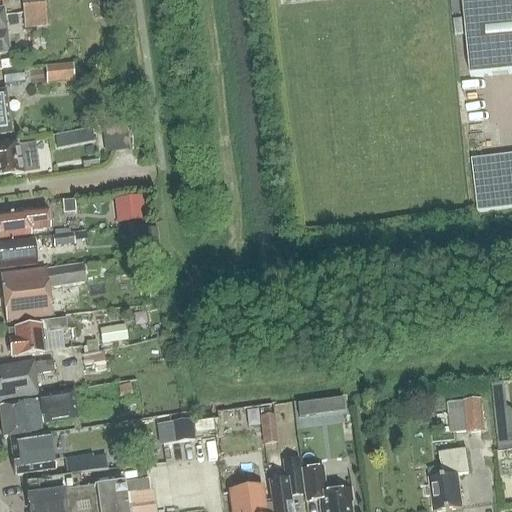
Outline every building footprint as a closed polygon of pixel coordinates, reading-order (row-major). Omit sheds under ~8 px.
[(47,27),(46,12),(44,0),(33,0),(22,1),(25,30),(47,27)] [(511,0),(463,0),(470,78),(511,73),(511,0)] [(3,10),(0,10),(0,55),(9,54),(3,10)] [(47,85),(74,82),(72,65),(46,68),(47,85)] [(23,69),(2,72),(4,85),(25,82),(23,69)] [(0,136),(11,135),(5,92),(0,92),(0,136)] [(114,152),(132,149),(129,127),(102,131),(105,150),(109,149),(114,149),(114,152)] [(0,178),(23,176),(23,173),(38,171),(35,145),(0,149),(0,178)] [(476,208),(511,205),(511,151),(471,155),(476,208)] [(143,198),(115,200),(116,218),(144,216),(143,198)] [(0,241),(29,238),(29,233),(49,230),(47,211),(24,213),(22,212),(17,212),(16,214),(0,216),(0,241)] [(151,227),(136,228),(140,256),(155,255),(154,249),(159,248),(157,235),(152,235),(151,227)] [(73,235),(52,237),(54,248),(74,245),(73,235)] [(0,243),(0,270),(35,266),(32,240),(0,243)] [(47,289),(84,284),(82,266),(1,277),(6,323),(51,317),(47,289)] [(7,331),(8,341),(9,346),(8,347),(9,353),(10,355),(10,359),(44,355),(41,335),(66,332),(65,321),(24,326),(24,329),(7,331)] [(102,347),(126,343),(123,327),(100,331),(102,347)] [(83,366),(104,363),(102,352),(82,356),(83,366)] [(34,376),(54,373),(52,362),(33,365),(33,364),(0,369),(0,404),(37,397),(34,376)] [(492,385),(497,437),(511,435),(511,410),(507,408),(505,384),(492,385)] [(120,397),(132,395),(131,386),(119,388),(120,397)] [(70,391),(55,393),(41,396),(42,401),(38,402),(38,401),(0,407),(0,416),(3,440),(42,434),(41,427),(75,421),(70,391)] [(467,435),(484,434),(480,401),(464,403),(447,405),(450,435),(467,433),(467,435)] [(300,419),(315,417),(313,403),(298,405),(300,419)] [(270,409),(260,410),(261,418),(271,417),(270,409)] [(264,445),(277,443),(273,417),(271,417),(261,418),(260,419),(264,445)] [(192,422),(169,425),(171,446),(194,443),(192,422)] [(213,422),(194,424),(195,434),(214,432),(213,422)] [(14,477),(55,471),(49,435),(9,441),(12,460),(14,477)] [(499,453),(511,451),(511,435),(497,437),(499,453)] [(457,477),(469,475),(466,451),(438,455),(442,478),(429,480),(433,511),(450,511),(462,510),(457,477)] [(92,456),(64,460),(67,477),(94,473),(92,460),(92,456)] [(271,502),(272,511),(291,511),(289,499),(304,497),(301,480),(298,459),(282,462),(286,481),(269,484),(271,502)] [(349,511),(349,505),(351,502),(349,492),(324,495),(321,469),(301,472),(306,503),(318,501),(319,503),(317,505),(318,511),(349,511)] [(73,491),(71,477),(24,483),(28,511),(153,511),(151,493),(150,493),(148,481),(73,491)] [(264,511),(262,488),(229,492),(232,511),(264,511)]
